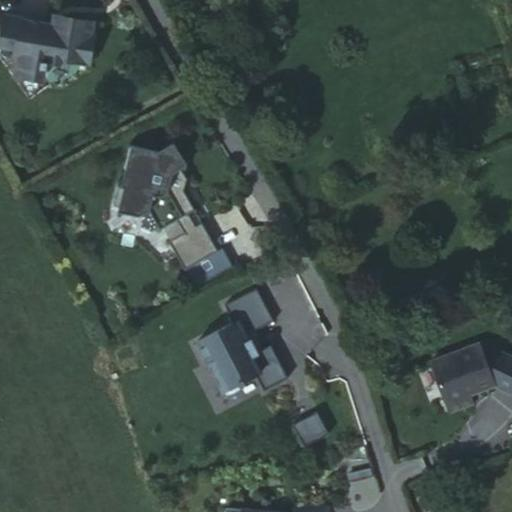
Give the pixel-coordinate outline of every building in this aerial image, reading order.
[(12,14),(7,41),(25,45),(23,56),(26,56),(25,68),(29,74),(46,77),(52,73),(53,67),(56,67),(57,61),(78,64),(79,58),(100,61),(104,33),(102,32),(104,19),(64,13),(63,23),(30,18),(30,16),(12,14)] [(213,219),(207,223),(200,211),(206,207),(194,189),(199,177),(193,166),(200,161),(188,140),(171,149),(147,144),(137,186),(139,186),(132,211),(150,217),(160,210),(172,228),(188,218),(196,230),(181,240),(198,266),(230,246),(213,219)] [(229,321),(194,336),(218,389),(255,372),(262,387),(286,377),(270,342),(260,346),(252,329),(272,320),(257,287),(221,303),(229,321)] [(511,383),(511,349),(485,334),(438,351),(456,404),(481,395),(476,377),(484,376),(488,380),(500,375),(511,383)] [(328,435),(363,427),(350,385),(211,411),(218,440),(324,418),(328,435)] [(467,436),(500,451),(511,424),(511,395),(489,385),(467,436)] [(372,511),(354,463),(334,471),(350,511),(372,511)] [(327,511),(328,508),(224,502),(223,511),(327,511)]
